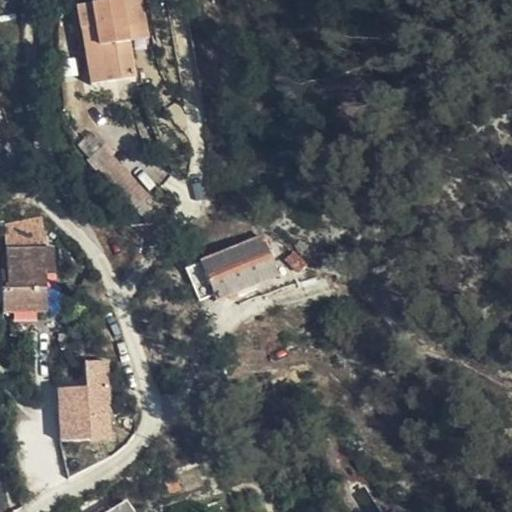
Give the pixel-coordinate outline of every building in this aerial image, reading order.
[(133,79),(127,42),(126,28),(147,25),(142,0),(105,0),(106,2),(77,8),(90,86),(133,79)] [(126,28),(127,42),(149,39),(147,25),(126,28)] [(143,192),(101,148),(83,164),(125,208),(143,192)] [(46,254),(45,218),(5,220),(7,291),(2,292),(3,314),(48,312),(47,277),(54,277),(53,253),(46,254)] [(209,260),(218,302),(227,299),(236,295),(278,278),(262,238),(209,260)] [(215,303),(218,302),(209,260),(199,264),(202,270),(212,297),(215,303)] [(199,302),(212,297),(202,270),(189,275),(199,302)] [(236,295),(227,299),(229,304),(238,300),(236,295)] [(87,383),(57,385),(61,441),(114,437),(108,356),(85,358),(87,383)] [(130,511),(123,499),(104,511),(100,507),(92,511),(130,511)]
